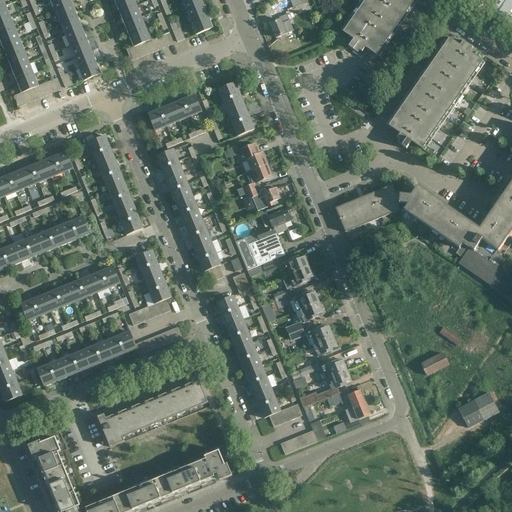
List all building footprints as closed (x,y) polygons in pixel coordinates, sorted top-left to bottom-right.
[(69,0),(53,0),(51,1),(55,13),(72,6),(69,0)] [(133,0),(119,0),(115,2),(120,13),(136,6),(133,0)] [(200,0),(184,0),(182,1),(186,13),(203,6),(200,0)] [(304,0),(288,0),(293,8),(306,3),(304,0)] [(354,40),(351,44),(349,48),(353,51),(352,52),(362,59),(368,50),(377,56),(415,0),(365,0),(343,33),(354,40)] [(511,0),(494,0),(488,9),(511,24),(511,0)] [(6,6),(0,8),(0,22),(11,18),(6,6)] [(72,6),(55,13),(60,24),(77,17),(72,6)] [(136,6),(120,13),(124,25),(141,18),(136,6)] [(203,6),(186,13),(191,24),(208,17),(203,6)] [(276,39),(292,32),(286,16),(279,18),(280,20),(270,25),(276,39)] [(77,17),(60,24),(65,36),(81,29),(77,17)] [(208,17),(191,24),(196,36),(213,29),(208,17)] [(11,18),(0,22),(0,35),(15,29),(11,18)] [(141,18),(124,25),(129,36),(146,29),(141,18)] [(15,29),(0,35),(0,39),(3,48),(20,41),(15,29)] [(81,29),(65,36),(70,47),(86,40),(81,29)] [(146,29),(129,36),(134,48),(138,47),(143,44),(148,42),(151,41),(146,29)] [(180,29),(177,30),(173,32),(178,43),(185,40),(180,29)] [(169,33),(164,36),(169,47),(174,45),(169,33)] [(164,36),(159,38),(163,49),(169,47),(164,36)] [(159,38),(154,40),(158,51),(163,49),(159,38)] [(449,38),(421,80),(389,126),(401,134),(397,140),(399,141),(398,143),(407,149),(412,142),(423,149),(483,61),(469,52),(472,48),(463,41),(460,46),(449,38)] [(86,40),(70,47),(74,58),(91,52),(86,40)] [(151,41),(148,42),(153,53),(158,51),(154,40),(151,41)] [(20,41),(3,48),(8,59),(25,52),(20,41)] [(148,42),(143,44),(147,56),(153,53),(148,42)] [(143,44),(138,47),(142,58),(147,56),(143,44)] [(40,59),(44,58),(48,56),(47,52),(43,45),(39,46),(39,47),(36,49),(40,59)] [(134,48),(132,49),(137,60),(142,58),(138,47),(134,48)] [(137,60),(132,49),(127,51),(131,62),(137,60)] [(25,52),(8,59),(13,71),(29,64),(25,52)] [(91,52),(74,58),(79,70),(95,63),(91,52)] [(48,56),(44,58),(45,61),(49,69),(53,68),(48,56)] [(95,63),(79,70),(84,82),(100,75),(95,63)] [(29,64),(13,71),(17,82),(21,80),(34,75),(29,64)] [(34,75),(21,80),(17,82),(22,94),(25,93),(30,91),(36,88),(39,87),(34,75)] [(68,75),(65,76),(61,77),(66,89),(73,86),(68,75)] [(57,80),(52,82),(56,93),(62,91),(57,80)] [(52,82),(46,84),(51,95),(56,93),(52,82)] [(46,84),(41,86),(46,97),(51,95),(46,84)] [(219,91),(224,103),(240,96),(235,84),(219,91)] [(39,87),(36,88),(40,100),(46,97),(41,86),(39,87)] [(36,88),(30,91),(35,102),(40,100),(36,88)] [(30,91),(25,93),(30,104),(35,102),(30,91)] [(22,94),(20,95),(24,106),(30,104),(25,93),(22,94)] [(20,95),(14,97),(19,108),(24,106),(20,95)] [(202,113),(195,96),(183,101),(190,118),(202,113)] [(240,96),(224,103),(228,114),(245,107),(240,96)] [(190,118),(183,101),(172,106),(179,123),(190,118)] [(179,123),(172,106),(160,110),(167,128),(179,123)] [(245,107),(228,114),(233,126),(250,119),(245,107)] [(167,128),(160,110),(149,115),(156,133),(167,128)] [(250,119),(233,126),(238,137),(254,131),(250,119)] [(106,137),(89,144),(94,156),(111,149),(106,137)] [(260,155),(256,145),(240,151),(245,162),(247,161),(252,172),(269,165),(266,158),(265,159),(263,154),(260,155)] [(111,149),(94,156),(99,167),(115,160),(111,149)] [(174,151),(157,157),(162,169),(179,162),(174,151)] [(74,170),(67,153),(55,158),(62,175),(74,170)] [(62,175),(55,158),(43,163),(50,180),(62,175)] [(115,160),(99,167),(103,178),(120,172),(115,160)] [(179,162),(162,169),(167,181),(183,174),(179,162)] [(50,180),(43,163),(32,167),(39,184),(50,180)] [(269,165),(252,172),(257,184),(272,177),(270,173),(272,172),(269,165)] [(39,184),(32,167),(20,172),(27,189),(39,184)] [(27,189),(20,172),(9,177),(16,194),(27,189)] [(120,172),(103,178),(108,190),(125,183),(120,172)] [(183,174),(167,181),(172,192),(188,185),(183,174)] [(9,177),(0,180),(0,187),(4,198),(16,194),(9,177)] [(125,183),(108,190),(113,201),(129,195),(125,183)] [(188,185),(172,192),(176,203),(193,197),(188,185)] [(277,189),(263,195),(259,196),(255,185),(243,189),(248,200),(253,199),(258,212),(274,205),(273,202),(281,199),(277,189)] [(511,187),(494,214),(480,233),(419,190),(413,198),(411,196),(397,195),(394,196),(391,189),(338,211),(337,209),(336,209),(346,234),(400,211),(398,204),(408,205),(405,209),(460,248),(455,255),(462,260),(458,265),(511,302),(511,279),(474,253),(482,241),(497,251),(511,229),(511,187)] [(129,195),(113,201),(117,213),(134,206),(129,195)] [(193,197),(176,203),(181,215),(197,208),(193,197)] [(134,206),(117,213),(122,224),(139,217),(134,206)] [(197,208),(181,215),(186,226),(202,220),(197,208)] [(286,209),(268,216),(267,213),(260,215),(266,229),(256,233),(259,241),(276,235),(287,230),(284,224),(291,221),(286,209)] [(139,217),(122,224),(127,236),(143,229),(139,217)] [(84,218),(72,223),(78,239),(90,235),(84,218)] [(202,220),(186,226),(190,238),(207,231),(202,220)] [(72,223),(60,227),(67,244),(78,239),(72,223)] [(276,235),(259,241),(248,245),(246,239),(245,239),(239,224),(230,228),(247,271),(284,256),(276,235)] [(60,227),(49,232),(56,249),(67,244),(60,227)] [(207,231),(190,238),(195,249),(211,243),(207,231)] [(49,232),(37,237),(44,253),(56,249),(49,232)] [(37,237),(26,241),(33,258),(44,253),(37,237)] [(26,241),(15,246),(21,263),(33,258),(26,241)] [(211,243),(195,249),(200,261),(216,254),(211,243)] [(15,246),(3,251),(10,267),(21,263),(15,246)] [(3,251),(0,251),(0,271),(10,267),(3,251)] [(152,251),(135,258),(140,270),(157,263),(152,251)] [(216,254),(200,261),(204,273),(208,271),(213,283),(224,278),(219,266),(221,266),(216,254)] [(288,268),(291,274),(308,268),(305,261),(307,260),(305,255),(284,264),(286,269),(288,268)] [(238,259),(231,262),(236,273),(242,270),(238,259)] [(280,259),(264,266),(265,267),(263,268),(266,275),(274,272),(273,271),(281,268),(282,271),(284,270),(280,259)] [(157,263),(140,270),(145,281),(162,275),(157,263)] [(120,284),(113,267),(101,272),(108,289),(120,284)] [(311,274),(308,268),(291,274),(283,278),(284,279),(283,279),(287,289),(314,278),(313,274),(311,274)] [(108,289),(101,272),(90,277),(97,293),(108,289)] [(233,279),(239,294),(239,295),(250,290),(244,274),(233,279)] [(162,275),(145,281),(149,293),(166,286),(162,275)] [(97,293),(90,277),(78,281),(85,298),(97,293)] [(85,298),(78,281),(67,286),(74,303),(85,298)] [(74,303),(67,286),(55,291),(62,307),(74,303)] [(166,286),(149,293),(154,305),(155,304),(160,302),(166,300),(171,298),(166,286)] [(276,301),(288,296),(285,290),(273,295),(276,301)] [(62,307),(55,291),(44,296),(51,312),(62,307)] [(298,304),(301,310),(318,303),(314,292),(294,300),(296,305),(298,304)] [(51,312),(44,296),(32,300),(39,317),(51,312)] [(278,307),(291,302),(288,296),(276,301),(278,307)] [(234,297),(217,304),(222,316),(238,309),(234,297)] [(39,317),(32,300),(20,305),(27,322),(39,317)] [(166,300),(160,302),(165,314),(170,312),(166,300)] [(160,302),(155,304),(160,316),(165,314),(160,302)] [(318,303),(301,310),(304,317),(302,318),(304,323),(323,315),(318,303)] [(154,305),(150,306),(154,318),(160,316),(155,304),(154,305)] [(150,306),(144,309),(149,320),(154,318),(150,306)] [(144,309),(139,311),(144,322),(149,320),(144,309)] [(238,309),(222,316),(226,327),(243,320),(238,309)] [(136,312),(134,313),(138,324),(144,322),(139,311),(136,312)] [(134,313),(128,315),(133,327),(138,324),(134,313)] [(243,320),(226,327),(231,338),(248,332),(243,320)] [(289,335),(302,330),(300,324),(287,329),(289,335)] [(312,338),(315,344),(332,337),(327,326),(308,334),(310,339),(312,338)] [(445,326),(441,331),(459,345),(463,339),(445,326)] [(177,328),(172,330),(176,341),(182,339),(177,328)] [(172,330),(166,332),(171,344),(176,341),(172,330)] [(289,335),(292,341),(305,336),(302,330),(289,335)] [(129,332),(117,337),(124,354),(136,349),(135,345),(129,332)] [(166,332),(161,335),(166,346),(171,344),(166,332)] [(248,332),(231,338),(236,350),(253,343),(248,332)] [(161,335),(156,337),(160,348),(166,346),(161,335)] [(117,337),(106,342),(113,359),(124,354),(117,337)] [(156,337),(151,339),(155,350),(160,348),(156,337)] [(332,337),(315,344),(318,351),(316,352),(318,357),(337,349),(332,337)] [(151,339),(145,341),(150,352),(155,350),(151,339)] [(145,341),(140,343),(144,354),(150,352),(145,341)] [(106,342),(94,346),(101,363),(113,359),(106,342)] [(140,343),(135,345),(136,349),(139,357),(144,354),(140,343)] [(253,343),(236,350),(240,361),(257,355),(253,343)] [(94,346),(83,351),(90,368),(101,363),(94,346)] [(83,351),(71,356),(78,373),(90,368),(83,351)] [(427,377),(449,366),(443,354),(421,365),(427,377)] [(257,355),(240,361),(245,373),(262,366),(257,355)] [(71,356),(60,360),(67,377),(78,373),(71,356)] [(60,360),(48,365),(55,382),(67,377),(60,360)] [(326,372),(329,379),(346,372),(341,360),(322,368),(324,373),(326,372)] [(7,361),(0,364),(0,377),(12,373),(7,361)] [(302,377),(322,369),(321,367),(320,363),(305,368),(298,371),(291,374),(294,382),(303,378),(302,377)] [(298,371),(305,368),(302,363),(296,365),(298,371)] [(48,365),(37,370),(43,387),(55,382),(48,365)] [(262,366),(245,373),(250,384),(267,377),(262,366)] [(346,372),(329,379),(327,379),(332,391),(351,383),(346,372)] [(12,373),(0,377),(0,390),(0,391),(17,384),(12,373)] [(123,438),(208,403),(198,377),(191,380),(193,383),(188,385),(189,388),(182,391),(180,388),(175,391),(176,394),(168,397),(167,394),(162,396),(163,399),(155,402),(154,399),(148,401),(149,404),(142,408),(140,405),(135,407),(136,410),(128,413),(127,410),(122,412),(123,415),(120,416),(115,419),(114,416),(106,419),(105,415),(98,418),(111,448),(125,442),(123,438)] [(267,377),(250,384),(254,396),(271,389),(267,377)] [(17,384),(0,391),(5,403),(22,396),(17,384)] [(271,389),(254,396),(259,407),(276,400),(271,389)] [(361,391),(349,395),(347,391),(331,398),(327,399),(330,407),(341,403),(342,405),(346,404),(348,410),(349,410),(366,403),(361,391)] [(319,402),(327,399),(331,398),(329,392),(317,397),(319,402)] [(469,429),(500,413),(489,393),(458,409),(469,429)] [(304,409),(312,406),(309,399),(301,402),(304,409)] [(276,400),(259,407),(264,419),(268,417),(274,415),(280,412),(281,412),(276,400)] [(366,403),(349,410),(353,422),(345,425),(344,423),(334,427),(337,435),(361,426),(359,420),(371,416),(366,403)] [(298,405),(292,407),(296,419),(302,417),(298,405)] [(292,407),(286,410),(290,421),(296,419),(292,407)] [(315,420),(310,407),(304,409),(310,422),(315,420)] [(281,412),(280,412),(285,424),(290,421),(286,410),(281,412)] [(280,412),(274,415),(279,426),(285,424),(280,412)] [(274,415),(268,417),(273,429),(279,426),(274,415)] [(312,423),(319,441),(328,438),(321,420),(312,423)] [(313,431),(307,434),(312,445),(317,443),(313,431)] [(307,434),(302,436),(306,447),(312,445),(307,434)] [(302,436),(296,438),(301,450),(306,447),(302,436)] [(217,474),(220,481),(232,477),(226,462),(224,463),(219,451),(205,457),(206,460),(86,509),(87,511),(84,511),(80,511),(79,507),(81,507),(59,453),(62,452),(56,438),(41,444),(40,442),(29,446),(34,459),(41,456),(42,459),(40,460),(44,469),(41,470),(43,475),(46,474),(49,482),(46,483),(48,489),(51,487),(55,495),(52,496),(54,502),(57,501),(60,508),(57,510),(57,511),(130,511),(134,511),(139,511),(141,511),(139,509),(147,505),(148,508),(154,506),(153,503),(160,500),(162,503),(167,501),(166,498),(174,494),(175,497),(181,495),(179,492),(187,489),(188,492),(194,490),(193,487),(200,483),(202,487),(207,484),(206,481),(215,478),(214,475),(217,474)] [(296,438),(291,441),(295,452),(301,450),(296,438)] [(291,441),(285,443),(290,454),(295,452),(291,441)] [(285,443),(280,445),(284,456),(290,454),(285,443)]
